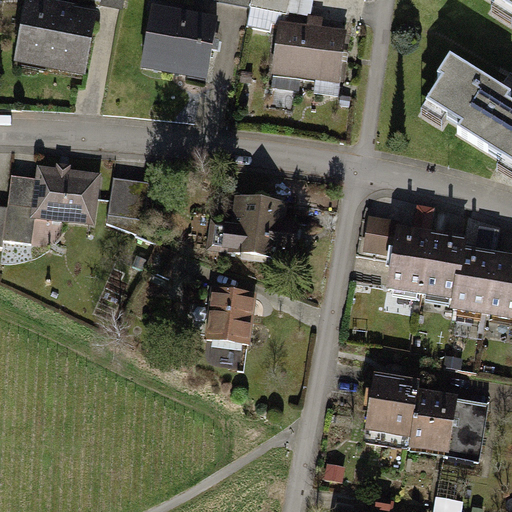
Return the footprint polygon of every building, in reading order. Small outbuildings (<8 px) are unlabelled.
[(125,0),(93,0),(94,4),(124,9),(125,0)] [(254,0),(220,0),(220,4),(252,10),(254,0)] [(291,0),(256,0),(255,10),(289,15),(291,0)] [(299,0),(296,0),(294,14),(314,17),(317,3),(299,0)] [(511,0),(477,0),(511,21),(511,0)] [(95,16),(29,6),(19,66),(85,76),(95,16)] [(219,29),(154,18),(145,70),(209,82),(219,29)] [(347,39),(283,32),(278,78),(342,86),(347,39)] [(509,101),(449,62),(435,83),(442,87),(424,115),(511,171),(511,113),(504,109),(509,101)] [(320,86),(319,97),(343,100),(345,89),(320,86)] [(102,179),(42,172),(36,223),(96,230),(102,179)] [(37,184),(12,182),(7,244),(31,246),(37,184)] [(150,188),(118,183),(113,220),(145,224),(150,188)] [(288,210),(241,205),(239,232),(223,230),(220,263),(271,267),(272,253),(293,255),(295,230),(286,230),(288,210)] [(395,227),(371,223),(367,256),(390,260),(395,227)] [(461,246),(399,235),(389,293),(451,303),(461,246)] [(511,265),(465,258),(455,315),(511,324),(511,265)] [(255,302),(215,298),(210,345),(250,349),(255,302)] [(414,396),(375,388),(365,437),(404,445),(414,396)] [(488,411),(420,399),(410,452),(478,465),(488,411)]
